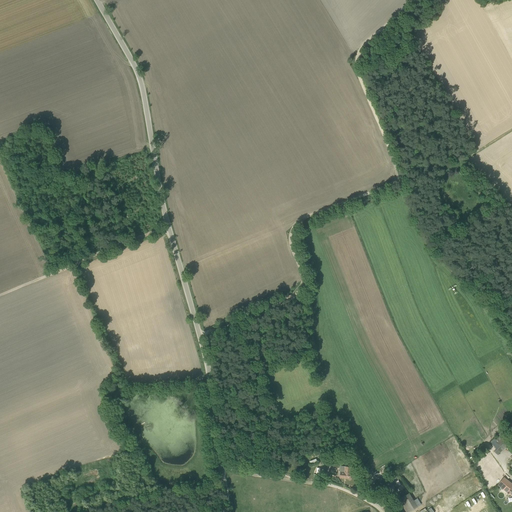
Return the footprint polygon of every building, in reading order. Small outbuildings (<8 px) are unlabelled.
[(496,448),(507,436),(503,432),(492,444),(496,448)] [(340,478),(350,479),(350,476),(352,476),(352,467),(344,466),(344,469),(340,469),(339,475),(340,475),(340,478)] [(399,486),(394,479),(398,477),(396,474),(384,481),(390,491),(399,486)] [(497,485),(511,496),(511,483),(503,477),(497,485)] [(399,500),(406,511),(408,511),(417,507),(409,493),(399,500)]
